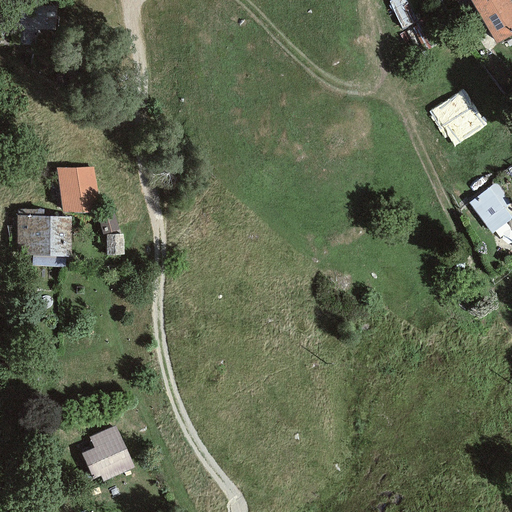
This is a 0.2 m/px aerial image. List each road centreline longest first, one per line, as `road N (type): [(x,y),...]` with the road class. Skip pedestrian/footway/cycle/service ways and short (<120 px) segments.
road 1 (track): [(237,511),(188,434),(158,336),(159,228),(127,0)]
road 2 (track): [(373,0),(393,77),(511,309)]
road 3 (track): [(243,0),(335,84),(349,89),(393,77)]
